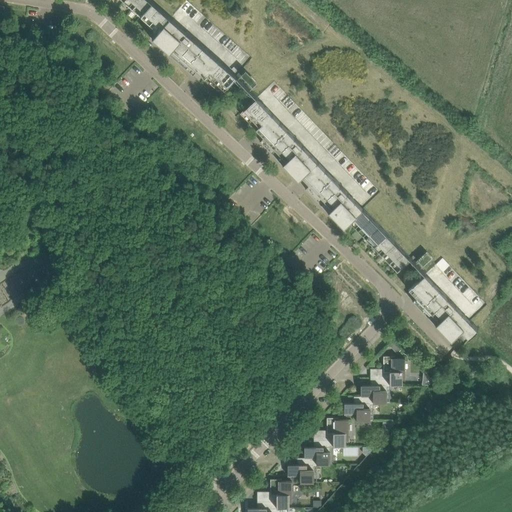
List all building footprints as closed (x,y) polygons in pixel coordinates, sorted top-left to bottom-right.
[(140,0),(128,0),(132,3),(129,7),(132,10),(135,6),(140,0)] [(154,2),(150,0),(140,0),(135,6),(141,11),(138,14),(141,17),(144,13),(154,2)] [(162,10),(154,2),(144,13),(149,18),(146,22),(149,25),(152,21),(162,10)] [(158,26),(155,30),(158,32),(170,17),(162,10),(152,21),(158,26)] [(158,32),(152,39),(193,75),(196,72),(200,75),(204,79),(214,67),(220,61),(216,57),(186,31),(171,18),(170,17),(158,32)] [(212,86),(222,74),(228,68),(220,61),(214,67),(204,79),(212,86)] [(235,75),(236,75),(228,68),(222,74),(212,86),(220,93),(230,81),(235,75)] [(251,103),(240,113),(247,121),(258,111),(265,105),(258,97),(257,97),(251,103)] [(247,121),(255,130),(266,119),(273,113),(265,105),(258,111),(247,121)] [(259,141),(297,180),(301,177),(312,167),(318,161),(303,145),(288,129),(273,113),(266,119),(255,130),(263,137),(259,141)] [(312,167),(301,177),(304,181),(308,185),(305,188),(343,228),(349,222),(363,208),(363,207),(333,176),(321,164),(318,161),(312,167)] [(361,227),(371,216),(364,208),(363,208),(349,222),(352,224),(356,221),(361,227)] [(360,233),(363,229),(369,235),(379,225),(371,216),(361,227),(357,230),(360,233)] [(371,238),(376,243),(387,233),(379,225),(369,235),(365,238),(368,241),(371,238)] [(395,241),(387,233),(376,243),(373,246),(376,249),(379,246),(384,251),(395,241)] [(384,257),(387,254),(392,259),(403,249),(395,241),(384,251),(381,255),(384,257)] [(411,258),(403,249),(392,259),(389,263),(391,266),(395,262),(400,268),(411,258)] [(470,320),(456,305),(440,289),(429,276),(426,273),(425,273),(408,289),(411,293),(415,297),(412,300),(450,340),(460,331),(468,339),(478,328),(470,320)] [(383,371),(377,371),(377,378),(389,378),(389,385),(390,385),(401,385),(401,378),(405,378),(405,358),(394,358),(394,356),(383,356),(383,369),(383,371)] [(423,384),(429,384),(433,379),(425,371),(423,384)] [(370,385),(360,385),(360,396),(361,396),(372,396),(373,403),(390,403),(390,402),(386,402),(386,386),(390,386),(390,385),(389,385),(389,378),(377,378),(377,385),(370,385)] [(354,403),(344,403),(344,414),(356,414),(356,421),(373,420),(370,420),(370,404),(373,404),(373,403),(372,396),(361,396),(361,403),(354,403)] [(326,432),(321,432),(321,440),(332,440),(332,446),(333,446),(345,446),(345,440),(348,440),(348,419),(338,419),(338,417),(327,417),(326,430),(326,432)] [(314,447),(304,447),(304,457),(316,457),(316,464),(333,464),(333,463),(330,463),(330,447),(333,447),(333,446),(332,446),(332,440),(321,440),(321,447),(314,447)] [(297,464),(287,464),(287,475),(299,475),(299,482),(317,482),(317,481),(313,481),(313,465),(317,465),(316,464),(316,457),(304,457),(304,458),(304,464),(297,464)] [(270,494),(264,494),(264,501),(276,501),(276,507),(279,507),(283,507),(289,508),(289,502),(292,502),(292,481),(282,481),(282,479),(270,479),(270,491),(270,494)] [(257,508),(248,508),(247,511),(279,511),(279,508),(279,507),(276,507),(276,501),(264,501),(264,508),(257,508)]
